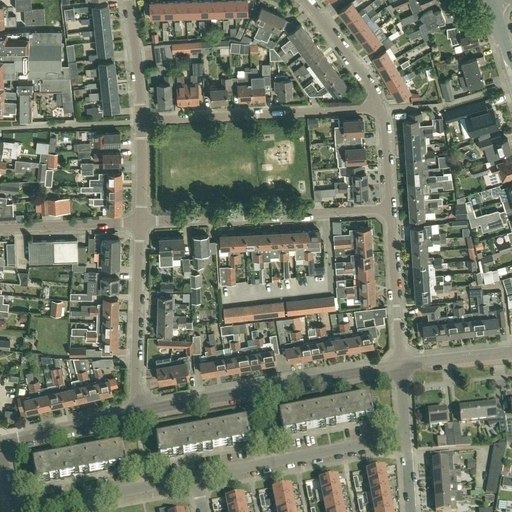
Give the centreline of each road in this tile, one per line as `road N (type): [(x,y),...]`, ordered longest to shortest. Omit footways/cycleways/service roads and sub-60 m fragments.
road 1 (unclassified): [(134,412),(400,365)]
road 2 (residential): [(139,222),(388,211)]
road 3 (residential): [(141,122),(380,109)]
road 4 (residential): [(194,477),(406,436)]
road 5 (residential): [(134,412),(139,222)]
road 6 (residential): [(400,365),(388,211)]
road 7 (residential): [(0,229),(139,222)]
road 8 (unclassified): [(0,443),(134,412)]
road 9 (residential): [(380,109),(304,0)]
road 10 (residential): [(141,122),(127,0)]
